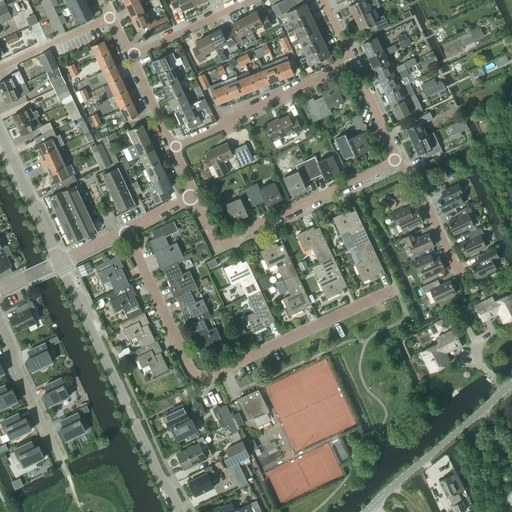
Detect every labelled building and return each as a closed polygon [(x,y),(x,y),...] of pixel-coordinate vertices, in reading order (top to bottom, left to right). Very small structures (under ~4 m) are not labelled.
[(84,0),(81,0),(68,7),(72,15),(88,8),(84,0)] [(133,18),(145,12),(139,0),(138,0),(127,6),(133,18)] [(172,0),(176,9),(182,6),(184,10),(196,5),(193,0),(172,0)] [(288,12),(293,9),(288,0),(285,0),(283,1),(288,12)] [(288,0),(293,9),(298,7),(294,0),(288,0)] [(349,7),(354,18),(372,10),(368,1),(369,0),(355,0),(357,3),(349,7)] [(283,14),(288,12),(283,1),(278,4),(283,14)] [(309,9),(306,3),(280,16),(282,20),(289,16),(291,21),(310,12),(311,13),(312,12),(310,8),(309,9)] [(277,17),(283,14),(278,4),(272,6),(277,17)] [(0,23),(12,18),(6,5),(0,7),(0,23)] [(88,8),(72,15),(76,24),(92,17),(88,8)] [(377,19),(372,10),(354,18),(360,30),(367,26),(370,33),(388,25),(384,16),(377,19)] [(404,20),(412,17),(409,11),(401,14),(404,20)] [(145,14),(145,12),(133,18),(138,31),(148,26),(150,31),(169,22),(167,17),(151,25),(147,18),(149,17),(147,13),(145,14)] [(259,16),(258,12),(246,18),(252,30),(263,25),(266,29),(272,26),(266,13),(259,16)] [(284,24),(284,25),(286,28),(293,25),(295,30),(314,21),(315,21),(316,21),(314,17),(313,18),(313,17),(311,13),(310,12),(291,21),(284,24)] [(236,28),(230,31),(236,44),(242,41),(240,36),(246,33),(248,38),(253,35),(251,30),(252,30),(246,18),(234,24),(236,28)] [(295,30),(288,33),(290,37),(297,34),(299,38),(318,30),(319,30),(320,29),(319,26),(317,26),(315,21),(314,21),(295,30)] [(38,23),(26,28),(32,41),(44,35),(38,23)] [(480,28),(471,32),(475,41),(484,37),(480,28)] [(223,35),(221,30),(210,36),(216,48),(215,49),(219,56),(222,62),(222,63),(227,60),(222,51),(224,50),(221,45),(228,42),(230,47),(236,44),(230,31),(223,35)] [(292,42),(294,46),(301,42),(303,47),(304,48),(323,39),(324,38),(323,34),(321,35),(319,30),(318,30),(299,38),(292,42)] [(8,44),(19,39),(16,34),(6,39),(8,44)] [(407,38),(405,34),(403,35),(402,34),(397,37),(400,42),(405,40),(405,39),(407,38)] [(200,62),(206,58),(204,54),(215,49),(216,48),(210,36),(198,42),(200,46),(194,49),(200,62)] [(286,53),(292,50),(286,37),(279,39),(286,53)] [(377,37),(363,44),(369,57),(384,50),(377,37)] [(405,40),(400,42),(399,43),(402,49),(412,44),(409,38),(405,40)] [(305,51),(308,56),(327,47),(327,48),(328,47),(327,43),(325,44),(323,39),(304,48),(303,47),(296,51),(298,55),(305,51)] [(98,59),(110,54),(104,41),(92,46),(98,59)] [(270,53),(267,45),(262,47),(265,55),(270,53)] [(384,50),(369,57),(375,69),(391,61),(388,55),(397,51),(395,45),(384,50)] [(308,56),(300,59),(302,63),(309,60),(312,65),(326,58),(332,56),(333,55),(331,52),(329,52),(327,48),(327,47),(308,56)] [(39,57),(47,74),(59,68),(51,52),(39,57)] [(425,55),(427,60),(435,56),(433,52),(431,53),(425,55)] [(167,56),(153,62),(159,75),(173,68),(183,63),(181,58),(176,60),(173,53),(167,56)] [(104,71),(116,66),(110,54),(98,59),(104,71)] [(242,56),(245,64),(251,62),(247,54),(242,56)] [(240,67),(245,64),(242,56),(236,59),(240,67)] [(287,56),(274,62),(276,66),(277,66),(281,79),(294,74),(287,56)] [(332,56),(326,58),(329,65),(335,62),(332,56)] [(438,63),(435,56),(427,60),(420,63),(423,69),(437,63),(438,63)] [(391,61),(375,69),(381,81),(406,69),(404,64),(394,68),(391,61)] [(274,62),(262,67),(264,71),(269,84),(281,79),(277,66),(276,66),(274,62)] [(221,75),(226,72),(223,65),(218,68),(221,75)] [(110,83),(121,78),(116,66),(104,71),(110,83)] [(54,89),(66,83),(59,68),(53,71),(47,74),(54,89)] [(165,87),(179,81),(173,68),(159,75),(165,87)] [(406,69),(381,81),(387,94),(401,87),(401,88),(409,84),(415,81),(412,74),(409,75),(406,69)] [(0,88),(2,93),(25,83),(19,71),(12,74),(11,77),(11,78),(0,83),(0,88)] [(264,71),(251,76),(252,80),(256,89),(269,84),(264,71)] [(249,72),(236,77),(243,94),(256,89),(252,80),(251,76),(251,77),(249,72)] [(205,74),(199,76),(205,89),(210,87),(211,87),(205,74)] [(236,77),(223,82),(225,87),(230,99),(243,94),(236,77)] [(116,96),(127,90),(121,78),(110,83),(116,96)] [(423,91),(437,85),(434,79),(425,84),(420,86),(423,91)] [(170,99),(185,93),(179,81),(165,87),(170,99)] [(211,87),(210,87),(212,92),(217,104),(230,99),(225,87),(223,82),(211,87)] [(442,82),(437,85),(423,91),(426,98),(431,96),(440,91),(445,89),(442,82)] [(7,104),(20,97),(29,93),(25,83),(2,93),(7,104)] [(62,100),(64,104),(73,100),(66,83),(54,89),(60,101),(62,100)] [(329,107),(344,100),(336,83),(321,90),(323,96),(314,100),(313,98),(305,102),(313,122),(332,113),(329,107)] [(401,87),(387,94),(392,106),(415,95),(409,84),(401,88),(401,87)] [(78,98),(88,94),(88,93),(87,91),(86,89),(76,93),(78,98)] [(121,108),(133,103),(127,90),(116,96),(121,108)] [(176,112),(190,105),(185,93),(170,99),(176,112)] [(84,102),(90,99),(88,94),(78,98),(81,103),(84,101),(84,102)] [(415,95),(392,106),(398,119),(404,116),(406,118),(422,110),(418,102),(415,95)] [(193,111),(208,104),(205,98),(190,105),(176,112),(182,124),(187,122),(190,128),(201,123),(199,117),(196,118),(193,111)] [(72,121),(81,117),(73,100),(64,104),(72,121)] [(127,121),(139,116),(133,103),(121,108),(127,121)] [(33,112),(31,108),(26,110),(13,116),(17,126),(37,117),(40,116),(37,110),(33,112)] [(413,126),(408,129),(414,142),(428,135),(422,124),(433,119),(430,112),(416,118),(417,118),(411,121),(413,126)] [(90,123),(93,121),(99,118),(97,114),(87,118),(90,123)] [(275,121),(265,126),(273,142),(273,141),(276,147),(282,145),(279,139),(295,131),(296,133),(302,130),(297,118),(291,121),(289,116),(276,122),(275,121)] [(22,136),(35,130),(34,126),(39,123),(37,117),(17,126),(22,136)] [(96,127),(102,124),(99,118),(93,121),(96,127)] [(463,121),(450,126),(454,135),(467,129),(468,129),(464,120),(463,121)] [(79,124),(84,135),(90,132),(85,122),(79,124)] [(50,123),(39,128),(42,135),(53,130),(50,123)] [(143,124),(129,131),(135,144),(149,137),(143,124)] [(37,145),(34,147),(36,152),(40,150),(42,155),(57,148),(53,139),(56,137),(53,130),(42,135),(34,139),(37,145)] [(371,149),(363,131),(348,138),(346,133),(336,138),(346,158),(351,156),(350,153),(354,151),(356,156),(371,149)] [(102,139),(105,145),(109,143),(109,142),(118,137),(115,132),(110,135),(102,139)] [(85,136),(88,142),(93,140),(90,133),(85,136)] [(428,135),(414,142),(420,154),(425,152),(427,157),(439,152),(442,151),(439,145),(433,133),(428,135)] [(135,144),(127,147),(133,160),(140,156),(155,150),(149,137),(135,144)] [(211,158),(204,162),(203,163),(205,168),(207,168),(215,165),(220,176),(228,173),(223,162),(234,157),(228,144),(208,153),(211,158)] [(90,148),(93,154),(98,152),(95,145),(90,148)] [(238,168),(247,164),(254,161),(246,145),(234,150),(238,159),(235,160),(238,168)] [(44,160),(41,162),(43,166),(61,157),(57,148),(42,155),(44,160)] [(155,150),(140,156),(146,169),(161,162),(155,150)] [(106,167),(98,152),(93,154),(101,170),(106,167)] [(341,172),(336,161),(338,160),(334,153),(332,154),(332,155),(318,161),(315,156),(306,161),(314,178),(323,174),(326,179),(341,172)] [(61,157),(43,166),(45,171),(48,169),(50,174),(66,167),(61,157)] [(304,161),(302,158),(296,161),(295,165),(298,171),(284,177),(292,194),(307,187),(305,182),(314,178),(306,161),(304,161)] [(161,162),(146,169),(152,181),(166,174),(161,162)] [(53,179),(49,181),(51,185),(55,184),(58,189),(77,181),(74,175),(70,177),(66,167),(50,174),(53,179)] [(107,184),(122,177),(118,168),(103,175),(107,184)] [(166,174),(152,181),(157,193),(152,195),(156,203),(169,197),(166,190),(172,187),(166,174)] [(111,193),(117,190),(126,186),(122,177),(107,184),(111,193)] [(283,199),(275,182),(260,188),(257,183),(248,187),(256,205),(265,201),(267,206),(283,199)] [(444,197),(438,200),(444,213),(463,204),(457,192),(460,190),(458,184),(442,191),(444,197)] [(80,197),(75,186),(64,191),(64,190),(62,191),(67,202),(67,203),(80,197)] [(115,201),(122,198),(130,194),(126,186),(117,190),(111,193),(115,201)] [(234,221),(249,214),(247,209),(256,205),(248,187),(238,192),(240,197),(226,204),(234,221)] [(54,208),(67,202),(62,191),(49,197),(54,208)] [(136,207),(130,194),(122,198),(115,201),(121,214),(136,207)] [(71,211),(84,205),(80,197),(67,203),(71,210),(71,211)] [(71,210),(67,203),(67,202),(54,208),(58,216),(71,210)] [(75,219),(88,213),(84,205),(71,211),(75,218),(75,219)] [(456,235),(475,226),(471,218),(474,216),(469,206),(459,211),(461,217),(450,222),(456,235)] [(346,212),(333,218),(341,234),(348,250),(356,246),(370,240),(354,207),(356,210),(351,213),(346,215),(345,213),(347,213),(346,212)] [(408,207),(393,214),(398,225),(401,223),(404,231),(424,222),(418,210),(411,213),(408,207)] [(75,218),(71,211),(71,210),(58,216),(62,224),(75,218)] [(79,228),(92,222),(88,213),(75,219),(79,227),(79,228)] [(79,227),(75,219),(75,218),(62,224),(66,233),(79,227)] [(163,269),(177,262),(184,259),(176,242),(169,245),(164,235),(177,229),(174,221),(152,232),(155,239),(150,241),(163,269)] [(84,238),(97,232),(92,222),(79,228),(84,238)] [(310,229),(297,235),(304,251),(312,247),(319,263),(334,257),(318,223),(318,224),(319,227),(310,232),(309,230),(310,229)] [(84,238),(79,228),(79,227),(66,233),(71,243),(82,238),(82,239),(84,238)] [(466,257),(486,248),(480,236),(483,234),(480,228),(469,233),(472,239),(460,244),(466,257)] [(417,238),(415,233),(404,238),(409,248),(412,247),(415,255),(435,246),(429,233),(417,238)] [(274,246),(261,252),(268,268),(276,264),(283,280),(297,273),(282,240),(281,240),(283,244),(273,249),(273,247),(274,246)] [(363,262),(355,266),(363,282),(376,276),(376,275),(374,276),(373,274),(383,270),(385,273),(370,240),(356,246),(363,262)] [(203,245),(195,248),(197,253),(205,250),(203,245)] [(480,262),(470,266),(476,278),(495,269),(492,261),(499,258),(495,249),(478,257),(480,262)] [(431,254),(415,262),(420,272),(423,270),(426,278),(446,270),(440,257),(433,260),(431,254)] [(110,281),(115,291),(129,285),(122,268),(120,269),(118,265),(120,265),(116,256),(95,267),(103,284),(110,281)] [(0,278),(13,272),(10,267),(11,267),(7,257),(0,260),(0,278)] [(238,263),(224,269),(232,284),(239,281),(247,297),(261,290),(246,257),(245,257),(247,261),(237,265),(236,264),(238,263)] [(319,283),(326,299),(340,292),(339,292),(338,293),(337,291),(347,286),(349,290),(334,257),(319,263),(327,279),(319,283)] [(218,265),(215,259),(207,263),(210,269),(218,265)] [(182,273),(177,262),(163,269),(176,297),(190,290),(197,287),(189,270),(182,273)] [(77,268),(79,273),(91,267),(88,263),(77,268)] [(299,266),(302,271),(308,268),(306,263),(299,266)] [(283,300),(290,315),(303,309),(302,310),(301,308),(311,303),(312,307),(313,307),(311,303),(309,298),(297,273),(283,280),(291,296),(283,300)] [(257,282),(261,290),(271,285),(267,277),(257,282)] [(437,280),(421,287),(424,293),(430,290),(436,303),(455,293),(450,281),(439,286),(437,280)] [(123,309),(128,319),(141,314),(143,313),(135,296),(133,297),(131,294),(133,293),(129,285),(115,291),(108,295),(116,312),(123,309)] [(195,301),(190,290),(176,297),(189,325),(203,318),(210,315),(202,298),(195,301)] [(247,316),(254,332),(267,326),(265,326),(265,325),(274,320),(276,324),(261,290),(247,297),(254,313),(247,316)] [(511,292),(495,301),(493,297),(476,305),(483,320),(500,312),(505,322),(511,318),(511,292)] [(101,298),(92,302),(96,309),(102,306),(103,303),(101,298)] [(17,331),(36,323),(33,315),(35,308),(32,301),(19,307),(22,313),(11,318),(17,331)] [(136,337),(141,348),(154,342),(156,341),(148,324),(146,325),(145,322),(147,321),(145,318),(143,319),(141,314),(128,319),(121,323),(129,340),(136,337)] [(208,329),(203,318),(189,325),(202,354),(224,343),(216,326),(208,329)] [(434,323),(438,332),(447,328),(443,319),(434,323)] [(439,368),(451,363),(445,352),(462,344),(455,329),(437,338),(440,343),(422,352),(431,369),(438,366),(439,368)] [(57,336),(49,340),(51,345),(59,342),(57,336)] [(149,365),(155,376),(169,369),(161,352),(159,353),(158,350),(159,349),(158,346),(156,347),(154,342),(141,348),(134,351),(142,368),(149,365)] [(28,362),(33,371),(39,368),(40,370),(47,368),(46,365),(53,362),(48,350),(45,343),(28,351),(31,357),(27,359),(27,360),(28,362)] [(45,397),(49,406),(56,403),(56,405),(63,403),(62,400),(69,396),(64,385),(65,385),(62,378),(45,386),(48,392),(44,394),(43,394),(44,395),(45,397)] [(0,409),(18,401),(14,392),(13,390),(12,389),(12,390),(8,391),(5,385),(0,387),(0,409)] [(193,385),(185,389),(188,395),(196,391),(193,385)] [(249,421),(270,411),(259,389),(243,397),(238,399),(249,421)] [(176,410),(164,416),(170,429),(172,428),(192,418),(205,412),(200,403),(194,401),(191,410),(187,412),(183,404),(175,408),(176,410)] [(219,407),(213,410),(222,428),(227,425),(219,407)] [(0,423),(0,432),(2,436),(8,433),(11,439),(18,436),(20,439),(26,434),(25,432),(31,429),(27,420),(26,418),(25,418),(21,420),(19,413),(2,421),(2,423),(0,423)] [(61,431),(66,441),(72,438),(73,439),(79,438),(79,435),(86,431),(81,420),(78,413),(61,421),(64,427),(60,429),(61,431)] [(238,426),(244,424),(239,413),(233,416),(238,426)] [(192,418),(172,428),(178,441),(190,435),(191,439),(197,436),(195,432),(196,432),(194,428),(196,427),(192,418)] [(233,446),(243,441),(238,431),(229,436),(233,445),(233,446)] [(179,456),(177,457),(179,462),(181,462),(185,469),(212,456),(205,441),(203,436),(197,440),(199,444),(178,454),(179,456)] [(252,451),(258,448),(254,440),(248,443),(252,451)] [(10,453),(15,464),(21,461),(24,467),(45,457),(40,448),(39,446),(39,445),(38,446),(35,448),(32,441),(15,449),(16,451),(10,453)] [(250,455),(243,441),(233,446),(233,445),(227,449),(230,456),(225,458),(229,465),(238,461),(250,455)] [(239,487),(248,483),(238,461),(229,465),(239,487)] [(196,495),(214,487),(209,478),(216,475),(214,471),(189,483),(196,495)] [(453,475),(439,481),(447,498),(449,497),(455,511),(461,511),(466,510),(459,494),(464,491),(456,474),(453,475)] [(261,511),(256,501),(234,511),(233,511),(229,511),(226,504),(221,507),(220,506),(212,510),(212,511),(210,511),(261,511)]
